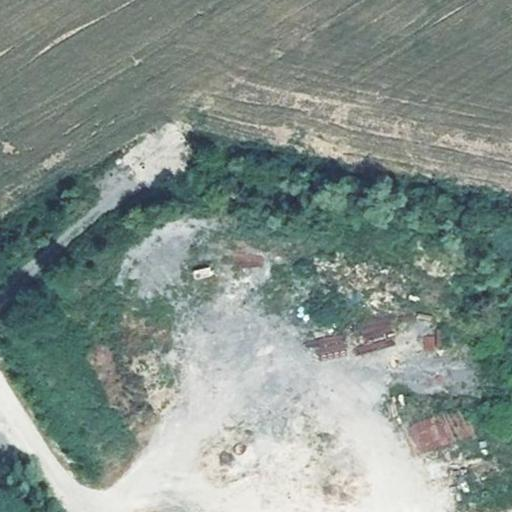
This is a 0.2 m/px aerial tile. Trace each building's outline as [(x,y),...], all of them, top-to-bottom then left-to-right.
[(235,252),(234,262),(261,265),(262,254),(235,252)] [(394,348),(392,321),(344,326),(347,353),(394,348)] [(345,334),(315,335),(316,358),(346,356),(345,334)] [(448,414),(454,440),(471,435),(464,410),(448,414)] [(416,453),(452,444),(444,414),(408,424),(416,453)]
